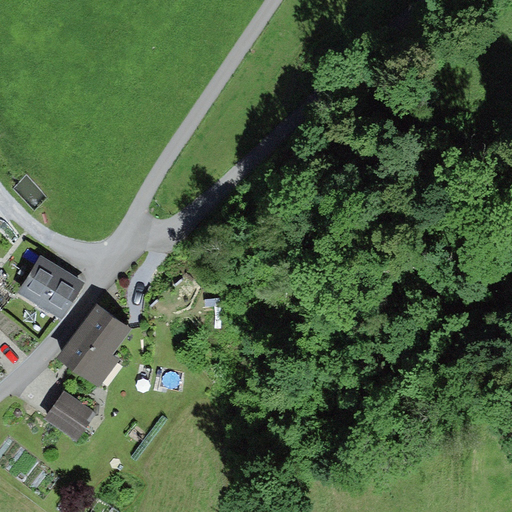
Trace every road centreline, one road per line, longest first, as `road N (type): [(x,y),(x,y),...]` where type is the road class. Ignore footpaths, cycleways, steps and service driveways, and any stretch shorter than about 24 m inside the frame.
road 1 (track): [(0,185),(62,241),(122,264),(156,251),(235,192),(425,16),(461,0)]
road 2 (residential): [(284,0),(122,264),(0,393)]
